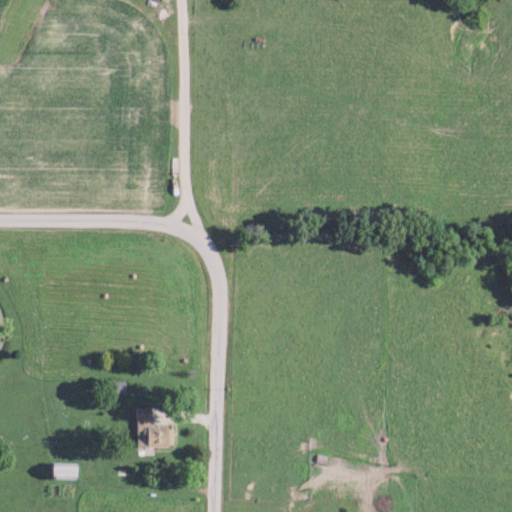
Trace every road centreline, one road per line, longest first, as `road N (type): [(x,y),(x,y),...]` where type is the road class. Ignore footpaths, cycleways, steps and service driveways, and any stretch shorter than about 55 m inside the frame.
road 1 (residential): [(216,511),(223,282),(211,251),(188,232),(159,224),(0,223)]
road 2 (residential): [(188,232),(181,0)]
